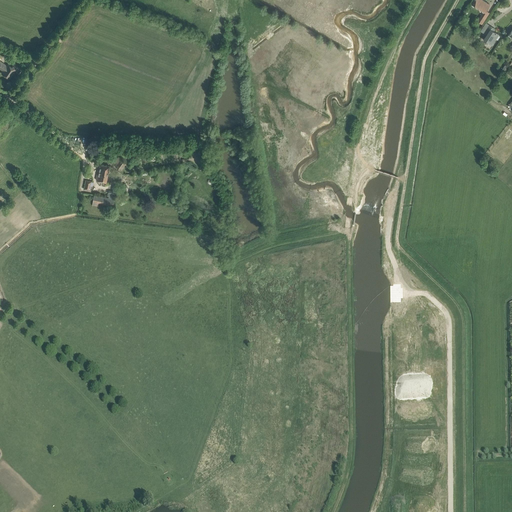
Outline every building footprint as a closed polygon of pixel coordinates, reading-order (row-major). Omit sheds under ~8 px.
[(474,0),(473,1),(471,4),(485,13),(490,5),(482,0),(474,0)] [(487,15),(484,13),(479,22),(482,24),(487,15)] [(489,25),(483,33),(487,35),(483,40),(492,45),(499,34),(491,29),(492,27),(489,25)] [(7,66),(0,61),(0,60),(0,68),(3,71),(4,70),(5,71),(3,75),(9,79),(16,69),(12,66),(11,67),(8,64),(7,66)] [(113,164),(121,170),(127,161),(119,156),(113,164)] [(96,180),(106,182),(109,166),(100,164),(96,180)] [(114,205),(115,198),(99,196),(94,195),(93,202),(98,203),(114,205)]
